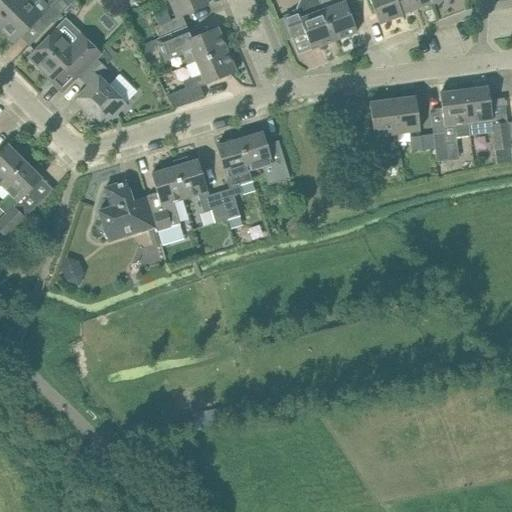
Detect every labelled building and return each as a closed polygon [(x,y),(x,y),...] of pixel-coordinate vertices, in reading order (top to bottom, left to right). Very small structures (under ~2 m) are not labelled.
[(0,0),(0,17),(17,0),(0,0)] [(31,0),(17,0),(0,17),(0,27),(15,43),(20,37),(34,23),(43,31),(54,19),(73,0),(49,0),(46,3),(45,4),(41,0),(37,0),(35,3),(31,0)] [(159,25),(155,27),(160,37),(186,26),(182,16),(190,13),(208,5),(206,0),(168,0),(176,18),(171,20),(159,25)] [(297,11),(283,17),(292,39),(305,33),(310,46),(319,42),(320,46),(334,41),(318,0),(299,0),(296,8),(297,11)] [(318,0),(334,41),(357,32),(344,0),(318,0)] [(369,0),(372,5),(379,24),(398,16),(402,15),(402,14),(396,0),(369,0)] [(396,0),(402,14),(417,8),(413,0),(396,0)] [(413,0),(417,8),(431,3),(430,0),(413,0)] [(187,65),(195,61),(196,62),(226,49),(217,27),(191,37),(186,27),(160,37),(141,45),(145,53),(156,48),(155,46),(159,44),(165,59),(182,52),(187,65)] [(78,78),(101,54),(82,35),(70,47),(54,31),(28,57),(29,58),(30,57),(44,71),(45,70),(54,78),(66,66),(78,78)] [(236,72),(226,49),(196,62),(201,75),(183,81),(185,87),(167,96),(173,109),(204,99),(199,87),(236,72)] [(87,86),(73,100),(100,126),(110,115),(113,117),(126,104),(98,76),(106,68),(104,66),(112,58),(105,50),(101,54),(78,78),(87,86)] [(488,87),(464,90),(468,123),(470,136),(491,133),(493,150),(510,148),(507,122),(493,124),(488,87)] [(468,123),(464,90),(439,93),(444,132),(432,134),(436,162),(449,160),(447,145),(456,143),(456,138),(470,136),(468,123)] [(415,96),(392,99),(396,133),(420,130),(415,96)] [(384,135),(396,133),(392,99),(369,102),(375,155),(387,154),(384,135)] [(263,131),(239,139),(249,170),(262,166),(267,185),(289,179),(285,166),(280,147),(277,141),(266,144),(263,131)] [(412,150),(422,149),(420,136),(410,138),(412,150)] [(218,192),(227,219),(231,229),(243,226),(233,195),(242,193),(240,185),(252,181),(249,170),(239,139),(216,146),(229,189),(218,192)] [(0,150),(0,184),(1,185),(24,161),(7,144),(0,150)] [(186,158),(173,162),(174,167),(184,199),(198,194),(203,212),(211,210),(215,223),(227,219),(218,192),(208,195),(198,159),(187,163),(186,158)] [(42,178),(24,161),(1,185),(9,193),(0,202),(0,208),(5,213),(0,217),(0,231),(6,237),(25,217),(14,206),(42,178)] [(157,193),(147,196),(158,230),(179,224),(173,202),(184,199),(174,167),(151,174),(157,193)] [(110,207),(99,211),(108,241),(148,229),(153,246),(160,244),(145,196),(132,200),(126,181),(104,188),(110,207)]
